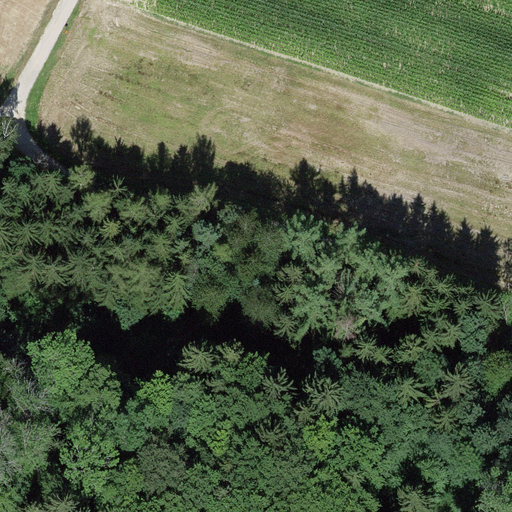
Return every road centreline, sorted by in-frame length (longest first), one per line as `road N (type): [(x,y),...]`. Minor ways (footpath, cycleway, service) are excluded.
road 1 (track): [(0,116),(24,154),(60,172),(291,235),(511,321)]
road 2 (track): [(63,0),(0,117)]
